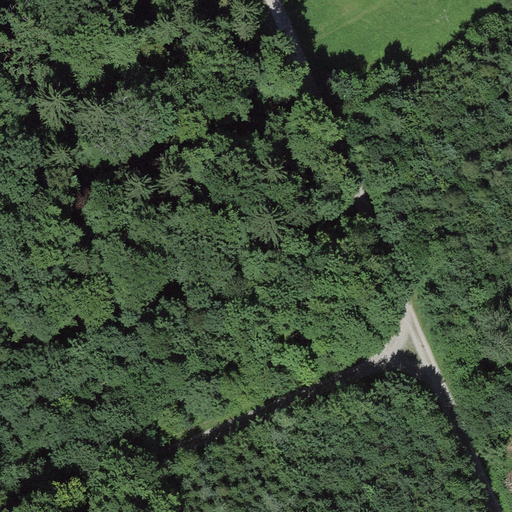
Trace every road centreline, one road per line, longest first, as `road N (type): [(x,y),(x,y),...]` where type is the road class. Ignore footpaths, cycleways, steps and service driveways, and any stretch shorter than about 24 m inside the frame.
road 1 (track): [(280,0),(498,511)]
road 2 (track): [(420,342),(33,511)]
